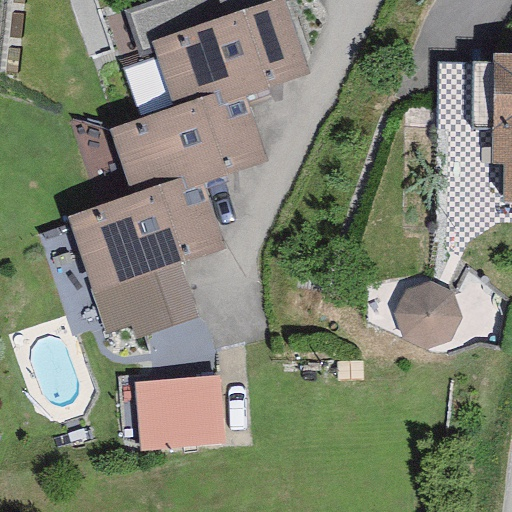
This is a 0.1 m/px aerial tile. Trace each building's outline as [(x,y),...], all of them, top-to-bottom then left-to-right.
[(182,112),(239,93),(304,70),(279,0),(157,0),(125,11),(127,16),(136,13),(150,54),(161,50),(182,112)] [(511,194),(511,62),(438,62),(437,128),(502,129),(501,194),(511,194)] [(118,133),(140,199),(197,180),(262,158),(239,93),(182,112),(118,133)] [(197,180),(140,199),(76,221),(112,329),(137,321),(142,334),(190,317),(171,261),(220,245),(197,180)] [(394,313),(404,340),(428,349),(451,341),(463,319),(454,292),(429,281),(406,290),(394,313)] [(222,440),(217,379),(142,386),(147,446),(222,440)]
